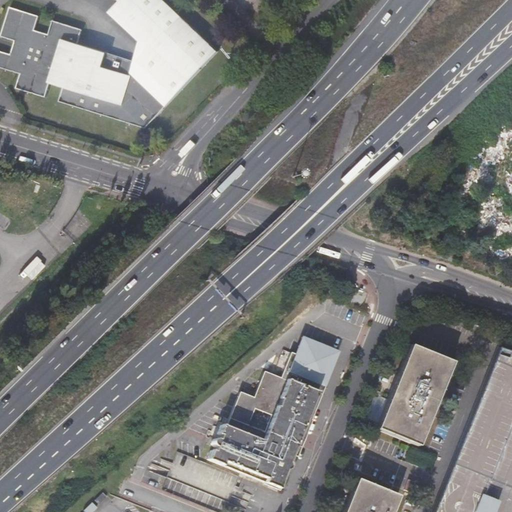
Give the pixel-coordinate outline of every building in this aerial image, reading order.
[(0,66),(19,73),(14,87),(44,97),(48,83),(61,87),(57,101),(144,129),(217,53),(162,0),(120,0),(120,1),(109,12),(140,41),(134,61),(77,43),(81,29),(52,19),(48,33),(34,29),(38,15),(9,5),(0,32),(0,34),(14,39),(9,53),(0,49),(0,66)] [(280,493),(294,458),(297,459),(326,386),(339,354),(302,339),(294,357),(284,353),(275,375),(274,378),(264,374),(254,400),(240,394),(226,429),(221,427),(217,437),(220,438),(218,442),(217,441),(216,441),(215,441),(213,442),(212,443),(211,444),(211,445),(211,447),(212,448),(213,449),(215,450),(213,454),(210,453),(207,462),(263,485),(262,486),(276,492),(280,493)] [(432,413),(439,396),(452,365),(409,348),(375,432),(418,449),(432,413)] [(511,511),(511,354),(498,350),(434,511),(511,511)] [(446,399),(439,396),(432,413),(438,416),(446,399)] [(433,461),(411,452),(407,461),(429,470),(433,461)] [(238,478),(178,453),(172,466),(169,473),(168,478),(228,502),(230,498),(233,491),(238,478)] [(392,511),(398,499),(355,482),(342,511),(392,511)] [(107,498),(102,494),(94,502),(98,506),(107,498)]
